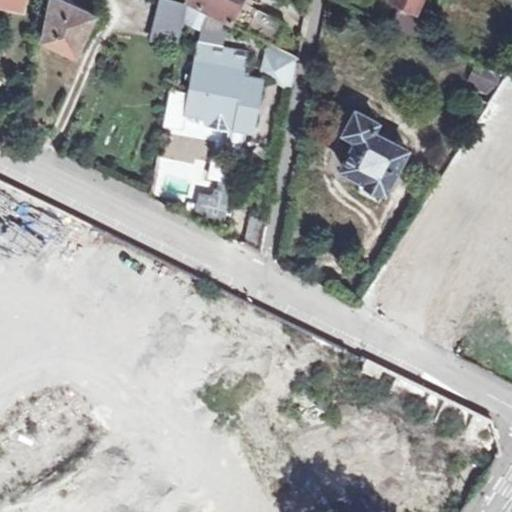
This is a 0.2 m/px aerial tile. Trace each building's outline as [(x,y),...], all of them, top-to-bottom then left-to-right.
[(0,0),(0,5),(24,10),(25,0),(0,0)] [(71,49),(68,55),(66,58),(74,62),(97,13),(71,0),(52,0),(45,37),(71,49)] [(186,0),(185,0),(183,18),(201,26),(208,11),(186,0)] [(196,0),(232,18),(241,0),(196,0)] [(400,7),(393,24),(420,37),(428,18),(400,7)] [(273,36),(279,17),(254,9),(248,28),(273,36)] [(71,49),(45,37),(42,42),(68,55),(71,49)] [(235,115),(232,126),(254,131),(265,79),(233,72),(237,49),(200,41),(185,111),(206,116),(207,108),(235,115)] [(263,48),(258,77),(291,83),(296,53),(263,48)] [(387,191),(409,148),(376,131),(381,122),(358,109),(346,132),(360,139),(344,168),(387,191)] [(197,191),(200,142),(174,140),(171,189),(197,191)] [(92,227),(0,184),(0,224),(55,252),(51,260),(71,270),(92,227)] [(250,216),(244,245),(262,255),(269,220),(250,216)] [(511,242),(501,236),(480,272),(511,289),(511,242)] [(292,511),(308,489),(328,478),(302,434),(318,424),(281,361),(256,344),(240,349),(230,332),(208,317),(183,332),(223,399),(196,416),(199,429),(180,416),(145,437),(189,511),(292,511)] [(341,350),(313,337),(307,352),(334,365),(341,350)] [(404,511),(409,511),(435,497),(400,440),(397,444),(378,416),(384,406),(463,443),(497,460),(487,418),(365,360),(342,411),(404,511)] [(463,443),(384,406),(378,416),(397,444),(400,440),(435,497),(463,443)]
